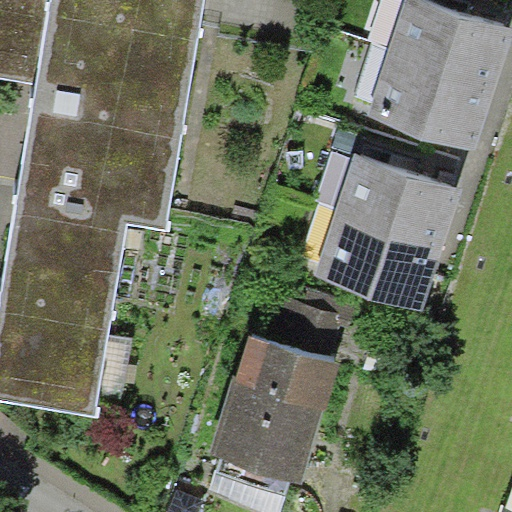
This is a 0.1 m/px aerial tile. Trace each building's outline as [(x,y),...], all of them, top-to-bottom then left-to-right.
[(48,0),(0,300),(0,385),(101,402),(132,206),(167,211),(201,0),(48,0)] [(511,12),(474,0),(396,0),(364,101),(471,136),(511,12)] [(453,173),(350,142),(312,265),(415,296),(453,173)] [(334,351),(246,325),(213,441),(301,466),(334,351)] [(511,511),(511,484),(502,511),(511,511)]
